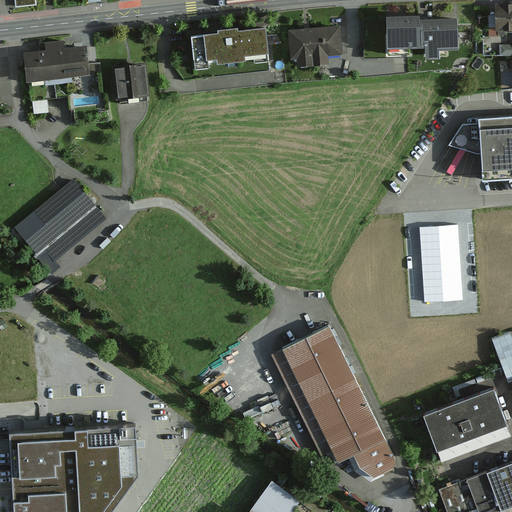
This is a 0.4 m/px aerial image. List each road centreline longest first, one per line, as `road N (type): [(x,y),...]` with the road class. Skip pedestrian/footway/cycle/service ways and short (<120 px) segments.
road 1 (residential): [(298,434),(250,343),(290,306),(166,202),(125,209)]
road 2 (secondary): [(276,0),(10,29)]
road 3 (residential): [(125,209),(42,150),(20,120),(10,29)]
road 4 (residential): [(0,302),(56,277),(125,209)]
